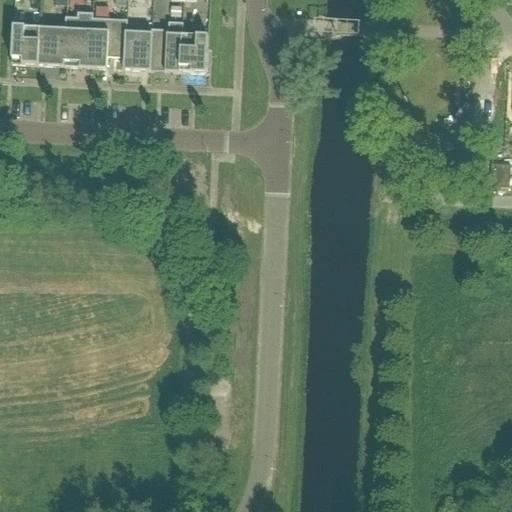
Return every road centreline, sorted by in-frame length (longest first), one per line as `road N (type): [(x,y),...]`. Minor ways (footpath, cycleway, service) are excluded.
road 1 (unclassified): [(248,511),(263,474),(278,147)]
road 2 (residential): [(511,204),(398,199),(388,186),(390,152),(458,131),(479,108),(488,34)]
road 3 (residential): [(278,147),(0,132)]
road 4 (unclassified): [(278,147),(273,61),(257,0)]
